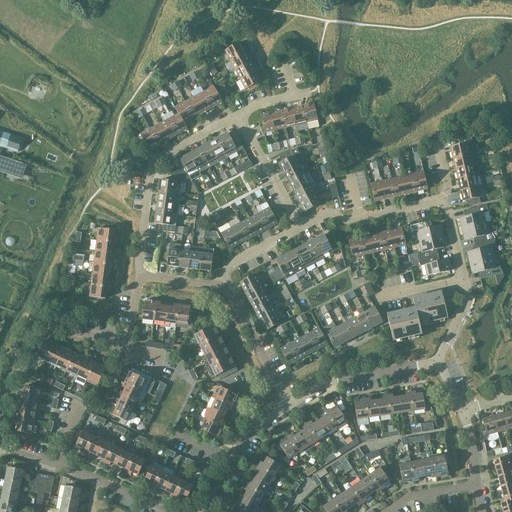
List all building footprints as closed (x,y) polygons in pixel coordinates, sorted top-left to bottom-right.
[(224,51),(229,61),(245,52),(240,42),(224,51)] [(229,61),(234,70),(250,62),(245,52),(229,61)] [(234,70),(240,80),(255,72),(250,62),(234,70)] [(255,72),(240,80),(245,90),(256,84),(261,81),(255,72)] [(213,87),(203,92),(212,107),(221,102),(213,87)] [(203,92),(194,97),(202,113),(212,107),(203,92)] [(194,97),(184,102),(193,118),(202,113),(194,97)] [(174,108),(178,114),(183,123),(193,118),(184,102),(174,108)] [(313,103),(302,106),(306,123),(317,120),(313,103)] [(302,106),(292,108),(296,125),(306,123),(302,106)] [(292,108),(281,111),(285,128),(296,125),(292,108)] [(281,111),(270,113),(274,130),(285,128),(281,111)] [(274,130),(270,113),(260,116),(264,133),(274,130)] [(173,116),(168,119),(177,134),(187,129),(183,123),(178,114),(173,116)] [(163,122),(159,124),(167,140),(177,134),(168,119),(163,122)] [(159,124),(149,129),(158,145),(167,140),(159,124)] [(158,145),(149,129),(139,135),(148,150),(158,145)] [(227,133),(217,139),(228,157),(243,149),(237,138),(231,141),(227,133)] [(12,136),(8,147),(15,149),(19,139),(12,136)] [(459,146),(450,148),(452,159),(474,153),(472,143),(470,137),(458,140),(459,146)] [(208,144),(216,158),(218,163),(228,157),(217,139),(208,144)] [(208,144),(198,149),(206,164),(216,158),(208,144)] [(198,149),(188,154),(199,173),(208,168),(206,164),(198,149)] [(281,162),(278,164),(283,173),(299,165),(303,163),(296,149),(290,151),(278,157),(281,162)] [(452,159),(455,169),(477,164),(474,153),(470,154),(452,159)] [(183,167),(178,170),(184,181),(189,178),(191,181),(200,176),(199,173),(188,154),(179,159),(183,167)] [(0,156),(0,170),(17,176),(21,163),(0,156)] [(249,160),(234,169),(236,174),(251,166),(249,160)] [(299,165),(283,173),(288,183),(304,175),(308,173),(303,163),(299,165)] [(455,169),(457,180),(479,175),(477,164),(455,169)] [(158,191),(175,193),(178,194),(180,183),(184,181),(178,170),(175,171),(171,174),(170,181),(160,180),(158,191)] [(423,172),(412,174),(416,192),(427,189),(423,172)] [(294,193),(313,183),(313,182),(308,173),(304,175),(288,183),(294,193)] [(412,174),(401,177),(406,194),(416,192),(412,174)] [(457,180),(460,190),(477,186),(482,185),(479,175),(457,180)] [(401,177),(391,179),(395,197),(406,194),(401,177)] [(391,179),(380,182),(384,199),(395,197),(391,179)] [(384,199),(380,182),(369,184),(374,202),(384,199)] [(299,202),(314,194),(318,192),(313,183),(294,193),(299,202)] [(338,197),(335,185),(329,186),(332,198),(333,198),(337,197),(338,197)] [(477,186),(460,190),(462,201),(466,200),(467,206),(480,203),(478,197),(480,197),(477,186)] [(158,191),(157,202),(173,204),(175,193),(158,191)] [(314,194),(299,202),(304,212),(320,204),(314,194)] [(157,202),(155,213),(172,215),(176,215),(178,205),(173,204),(157,202)] [(468,217),(460,219),(463,230),(485,224),(483,213),(484,213),(487,209),(486,206),(478,208),(466,210),(468,217)] [(269,208),(259,213),(267,229),(277,224),(269,208)] [(155,213),(154,224),(163,225),(162,231),(174,233),(174,235),(178,235),(178,234),(177,234),(178,227),(175,227),(176,215),(172,215),(155,213)] [(259,213),(249,218),(258,234),(267,229),(259,213)] [(249,218),(240,223),(248,239),(258,234),(249,218)] [(416,232),(418,242),(441,237),(439,226),(431,228),(430,222),(409,226),(411,233),(416,232)] [(240,223),(230,229),(238,244),(248,239),(240,223)] [(472,239),(474,244),(494,239),(491,233),(488,234),(485,224),(463,230),(465,241),(472,239)] [(401,228),(390,231),(394,248),(405,245),(401,228)] [(98,229),(96,240),(115,243),(116,238),(113,237),(114,231),(98,229)] [(238,244),(230,229),(220,234),(229,249),(238,244)] [(205,231),(204,237),(219,239),(215,232),(205,231)] [(390,231),(380,233),(384,250),(394,248),(390,231)] [(380,233),(369,236),(373,253),(384,250),(380,233)] [(323,235),(313,240),(322,255),(331,250),(332,252),(337,249),(331,238),(326,241),(323,235)] [(369,236),(358,238),(363,255),(373,253),(369,236)] [(417,253),(417,260),(438,256),(436,250),(444,248),(441,237),(418,242),(421,253),(417,253)] [(363,255),(358,238),(348,241),(352,258),(363,255)] [(468,252),(471,264),(494,258),(498,257),(497,252),(492,253),(491,247),(494,247),(494,239),(474,244),(475,251),(468,252)] [(96,240),(95,251),(111,254),(112,247),(115,247),(115,243),(96,240)] [(313,240),(304,245),(314,264),(323,259),(322,255),(313,240)] [(177,267),(180,251),(180,245),(170,244),(166,266),(177,267)] [(304,245),(294,250),(305,270),(314,264),(304,245)] [(188,269),(199,270),(202,248),(191,247),(191,252),(188,269)] [(202,248),(199,270),(210,272),(212,255),(213,249),(202,248)] [(294,250),(285,256),(293,271),(295,275),(305,270),(294,250)] [(95,251),(93,263),(112,265),(113,261),(110,260),(111,254),(95,251)] [(177,267),(188,269),(191,252),(180,251),(177,267)] [(293,271),(285,256),(275,261),(278,266),(273,269),(275,273),(277,277),(279,280),(281,279),(284,278),(285,280),(295,275),(293,271)] [(438,256),(417,260),(420,266),(424,266),(426,276),(427,276),(449,271),(447,260),(439,262),(438,256)] [(494,258),(471,264),(473,274),(481,272),(482,278),(494,276),(502,274),(499,267),(496,268),(494,260),(494,258)] [(93,263),(92,274),(108,276),(109,269),(112,270),(112,265),(93,263)] [(329,268),(330,269),(332,274),(340,270),(337,265),(329,268)] [(269,267),(266,269),(271,278),(276,275),(275,273),(273,269),(272,270),(270,266),(269,267)] [(330,269),(323,272),(326,278),(332,274),(330,269)] [(92,274),(90,286),(109,288),(110,283),(107,283),(108,276),(92,274)] [(239,283),(244,293),(260,284),(255,275),(239,283)] [(369,283),(363,286),(368,297),(374,294),(369,283)] [(244,293),(250,302),(265,294),(260,284),(244,293)] [(109,288),(90,286),(89,297),(105,299),(106,292),(109,293),(109,288)] [(386,315),(390,329),(393,340),(421,334),(419,324),(447,318),(445,308),(452,306),(448,291),(442,293),(441,292),(413,299),(415,309),(386,315)] [(250,302),(255,312),(270,303),(265,294),(250,302)] [(141,320),(153,321),(155,302),(144,301),(141,320)] [(153,321),(164,323),(167,304),(155,302),(153,321)] [(255,312),(260,321),(276,313),(270,303),(255,312)] [(164,323),(164,327),(169,328),(169,323),(176,324),(178,305),(173,304),(167,304),(164,323)] [(178,305),(176,324),(188,326),(191,326),(194,307),(190,307),(178,305)] [(361,308),(352,313),(362,333),(372,328),(364,313),(361,308)] [(374,308),(364,313),(372,328),(382,323),(374,308)] [(291,310),(284,314),(286,320),(294,316),(291,311),(291,310)] [(276,313),(260,321),(265,331),(281,323),(276,313)] [(342,318),(345,323),(353,338),(362,333),(352,313),(342,318)] [(343,343),(336,328),(333,323),(323,328),(326,334),(334,348),(343,343)] [(345,323),(336,328),(343,343),(353,338),(345,323)] [(194,336),(199,346),(223,334),(221,332),(218,333),(214,325),(196,334),(194,336)] [(318,329),(309,334),(317,350),(327,345),(318,329)] [(199,346),(204,356),(224,346),(221,339),(224,337),(223,334),(199,346)] [(309,334),(299,339),(308,355),(317,350),(309,334)] [(299,339),(290,344),(298,360),(308,355),(299,339)] [(35,356),(45,361),(54,344),(49,342),(48,344),(42,342),(35,356)] [(49,368),(54,370),(56,366),(63,351),(57,349),(58,346),(54,344),(45,361),(51,364),(49,368)] [(298,360),(290,344),(280,349),(289,365),(298,360)] [(204,356),(210,366),(233,354),(231,352),(228,353),(224,346),(204,356)] [(63,351),(56,366),(60,368),(66,371),(74,353),(70,351),(69,354),(63,351)] [(66,371),(77,376),(83,361),(77,358),(79,355),(74,353),(66,371)] [(233,354),(210,366),(215,377),(217,375),(222,373),(226,371),(230,369),(235,366),(231,359),(234,357),(233,354)] [(77,376),(87,381),(95,363),(91,361),(89,364),(83,361),(77,376)] [(95,363),(87,381),(98,385),(104,371),(98,368),(99,365),(95,363)] [(128,372),(124,383),(141,391),(144,386),(146,380),(148,377),(147,376),(139,372),(130,368),(128,372)] [(39,374),(37,379),(42,381),(48,384),(50,378),(44,376),(39,374)] [(160,382),(153,396),(155,397),(160,399),(162,395),(166,385),(160,382)] [(124,383),(122,387),(125,389),(122,394),(136,401),(141,391),(124,383)] [(21,392),(20,397),(39,401),(41,389),(25,386),(24,393),(21,392)] [(211,396),(215,398),(233,406),(238,396),(227,391),(220,388),(217,394),(213,392),(211,396)] [(406,396),(400,397),(402,413),(413,411),(410,392),(405,393),(406,396)] [(415,392),(410,392),(413,411),(425,410),(423,400),(423,395),(422,394),(415,395),(415,392)] [(116,399),(114,404),(132,412),(134,406),(138,407),(140,403),(136,401),(122,394),(119,400),(116,399)] [(392,395),(388,396),(390,415),(402,413),(400,397),(393,398),(392,395)] [(383,400),(377,400),(379,416),(390,415),(388,396),(383,397),(383,400)] [(22,402),(21,409),(36,412),(39,401),(20,397),(19,402),(22,402)] [(206,407),(210,409),(225,416),(228,410),(231,411),(233,406),(215,398),(213,404),(209,402),(206,407)] [(361,403),(354,404),(357,427),(369,425),(368,418),(365,399),(360,400),(361,403)] [(369,399),(365,399),(368,418),(379,416),(377,400),(370,402),(369,399)] [(132,412),(114,404),(109,414),(127,422),(132,412)] [(336,406),(326,412),(337,428),(346,422),(336,406)] [(16,415),(15,419),(34,423),(36,412),(21,409),(19,415),(16,415)] [(210,409),(206,419),(223,427),(225,423),(222,422),(225,416),(210,409)] [(511,411),(503,414),(507,429),(511,428),(511,411)] [(324,418),(318,421),(327,434),(337,428),(326,412),(322,415),(324,418)] [(503,414),(492,417),(497,432),(507,429),(503,414)] [(484,429),(481,430),(482,436),(497,432),(492,417),(482,420),(484,429)] [(203,418),(198,429),(200,430),(201,430),(218,438),(223,427),(206,419),(203,418)] [(34,423),(15,419),(14,424),(17,425),(16,432),(32,435),(34,423)] [(311,422),(307,425),(317,441),(327,434),(318,421),(313,425),(311,422)] [(304,430),(299,434),(308,447),(309,450),(314,447),(312,444),(317,441),(307,425),(303,428),(304,430)] [(84,427),(75,446),(81,449),(80,452),(84,454),(92,436),(94,432),(84,427)] [(292,434),(287,437),(298,453),(303,450),(305,453),(309,450),(308,447),(299,434),(293,437),(292,434)] [(90,453),(96,456),(103,441),(92,436),(84,454),(89,456),(90,453)] [(298,453),(287,437),(278,443),(288,460),(298,453)] [(101,462),(105,464),(113,446),(103,441),(96,456),(102,459),(101,462)] [(111,463),(117,466),(123,451),(113,446),(105,464),(109,466),(111,463)] [(382,451),(385,456),(392,453),(389,447),(382,451)] [(358,448),(353,451),(359,459),(363,456),(358,448)] [(121,471),(125,474),(134,456),(123,451),(117,466),(122,469),(121,471)] [(378,451),(365,456),(368,461),(380,455),(378,451)] [(431,452),(420,454),(421,461),(424,476),(431,475),(431,478),(436,477),(432,455),(431,452)] [(437,454),(432,455),(436,477),(448,475),(444,456),(437,457),(437,454)] [(134,456),(125,474),(130,476),(131,473),(137,476),(144,461),(134,456)] [(493,460),(495,471),(511,467),(509,456),(493,460)] [(344,457),(335,463),(337,467),(343,475),(352,469),(344,457)] [(260,462),(258,466),(275,476),(281,466),(267,458),(263,464),(260,462)] [(421,461),(410,463),(414,482),(419,481),(418,478),(424,476),(421,461)] [(414,482),(410,463),(399,465),(402,484),(414,482)] [(258,472),(255,478),(269,486),(275,476),(258,466),(255,471),(258,472)] [(330,466),(315,475),(318,479),(327,474),(326,473),(332,469),(330,466)] [(150,467),(144,481),(150,484),(149,487),(153,489),(161,472),(150,467)] [(495,471),(498,481),(511,477),(511,467),(495,471)] [(7,468),(5,479),(20,483),(23,471),(7,468)] [(380,468),(370,475),(381,491),(385,488),(383,486),(389,482),(380,468)] [(27,486),(33,487),(33,484),(39,485),(42,474),(35,473),(30,472),(27,486)] [(159,488),(165,491),(171,477),(161,472),(153,489),(157,491),(159,488)] [(42,474),(39,485),(46,486),(48,476),(42,474)] [(321,484),(318,479),(315,475),(311,478),(316,487),(321,484)] [(370,475),(361,481),(370,495),(375,491),(377,494),(381,491),(370,475)] [(48,476),(46,486),(52,488),(54,477),(48,476)] [(169,497),(174,499),(182,482),(171,477),(165,491),(171,494),(169,497)] [(511,477),(498,481),(501,492),(511,489),(511,477)] [(249,482),(246,486),(263,496),(269,486),(255,478),(251,483),(249,482)] [(5,479),(2,491),(18,494),(20,483),(5,479)] [(361,481),(351,488),(362,504),(366,501),(364,498),(370,495),(361,481)] [(182,482),(174,499),(178,501),(179,498),(186,501),(192,486),(182,482)] [(65,486),(62,498),(78,502),(81,490),(65,486)] [(247,492),(243,497),(257,506),(263,496),(246,486),(244,490),(247,492)] [(351,488),(342,494),(351,507),(356,504),(358,506),(362,504),(351,488)] [(511,489),(501,492),(504,502),(504,503),(511,500),(511,489)] [(2,491),(0,501),(0,503),(15,506),(18,494),(2,491)] [(342,494),(332,501),(339,511),(346,511),(345,511),(351,507),(342,494)] [(237,501),(235,506),(244,511),(252,511),(255,509),(257,511),(260,508),(257,506),(243,497),(240,503),(237,501)] [(62,498),(60,510),(68,511),(76,511),(78,502),(62,498)] [(500,503),(502,511),(506,511),(511,510),(511,500),(504,503),(504,502),(500,503)] [(339,511),(332,501),(323,507),(325,511),(339,511)] [(0,503),(0,511),(14,511),(15,506),(0,503)]
